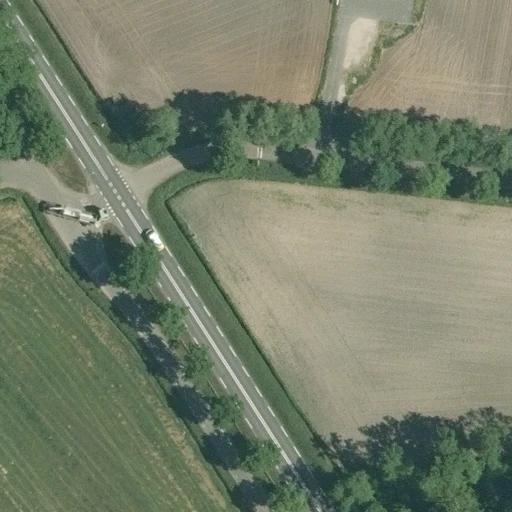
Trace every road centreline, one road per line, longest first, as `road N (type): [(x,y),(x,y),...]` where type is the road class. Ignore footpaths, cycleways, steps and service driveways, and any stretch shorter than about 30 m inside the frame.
road 1 (unclassified): [(511,183),(220,153),(182,161),(119,199)]
road 2 (primary): [(319,511),(119,199)]
road 3 (unclassified): [(263,511),(68,227)]
road 4 (primary): [(119,199),(0,14)]
